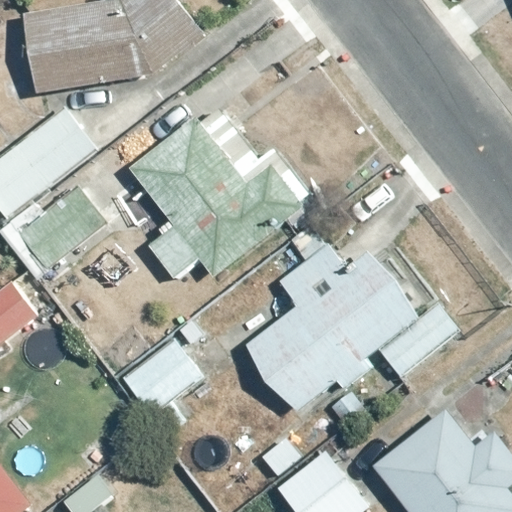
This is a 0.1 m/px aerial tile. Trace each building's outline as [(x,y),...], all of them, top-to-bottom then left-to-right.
[(122,0),(120,2),(32,16),(44,91),(155,74),(205,33),(177,0),(122,0)] [(98,150),(64,106),(0,153),(0,208),(8,218),(98,150)] [(199,120),(137,167),(181,225),(151,248),(175,280),(201,259),(216,279),(307,210),(273,164),(247,183),(199,120)] [(106,223),(78,187),(21,230),(50,267),(106,223)] [(349,269),(331,245),(280,283),(301,312),(252,348),(300,413),(428,319),(375,249),(349,269)] [(12,281),(0,290),(0,347),(40,317),(12,281)] [(203,377),(174,338),(124,376),(153,415),(203,377)] [(447,407),(372,464),(408,511),(511,511),(511,491),(510,490),(511,488),(511,454),(497,434),(479,448),(447,407)] [(309,447),(292,425),(259,452),(277,474),(309,447)] [(362,511),(370,506),(325,450),(278,488),(296,511),(362,511)] [(0,511),(22,511),(34,503),(0,461),(0,511)]
